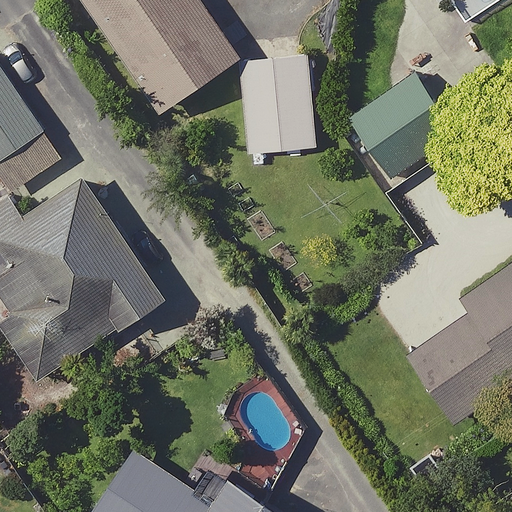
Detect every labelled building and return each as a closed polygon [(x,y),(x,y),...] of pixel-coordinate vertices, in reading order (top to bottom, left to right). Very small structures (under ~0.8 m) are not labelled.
[(245,59),(204,0),(89,0),(166,113),(245,59)] [(321,147),(313,57),(246,63),(255,153),(321,147)] [(65,154),(0,59),(0,168),(14,189),(65,154)] [(458,133),(420,77),(358,119),(397,176),(458,133)] [(167,301),(89,180),(29,219),(14,197),(0,206),(0,284),(19,314),(5,323),(43,381),(167,301)] [(511,384),(511,268),(467,299),(476,312),(414,355),(459,421),(511,384)] [(291,511),(218,464),(199,491),(137,451),(96,511),(291,511)]
